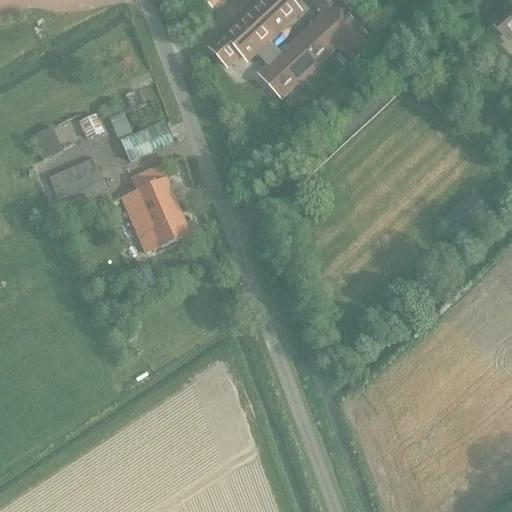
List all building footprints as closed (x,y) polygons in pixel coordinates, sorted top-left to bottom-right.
[(213,11),(224,0),(202,0),(207,4),(213,11)] [(248,61),(250,64),(267,49),(270,46),(267,43),(300,13),(287,0),(265,0),(212,50),(227,68),(242,55),(248,61)] [(308,0),(325,18),(261,76),(282,99),(340,45),(355,62),(378,41),(342,2),(340,0),(308,0)] [(511,0),(505,6),(508,9),(494,23),(510,39),(511,36),(511,0)] [(325,120),(347,98),(334,85),(312,108),(325,120)] [(126,113),(113,119),(122,140),(136,134),(126,113)] [(105,133),(96,116),(80,124),(89,142),(105,133)] [(124,140),(132,162),(178,144),(170,122),(124,140)] [(58,128),(35,134),(42,159),(65,152),(58,128)] [(109,194),(100,174),(94,161),(49,180),(56,193),(64,213),(109,194)] [(191,237),(161,167),(132,180),(137,193),(122,200),(146,255),(191,237)] [(475,195),(441,224),(460,246),(486,223),(492,230),(499,223),(475,195)]
